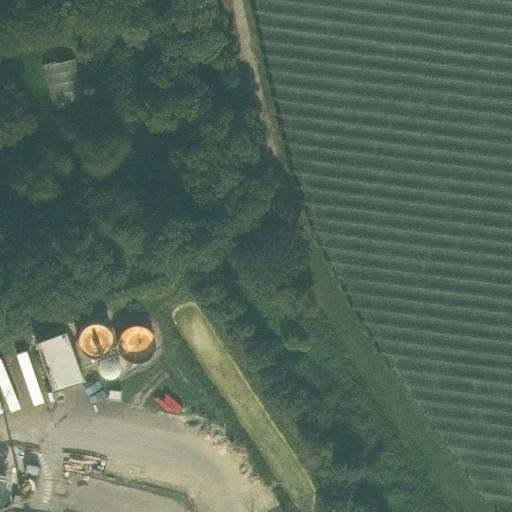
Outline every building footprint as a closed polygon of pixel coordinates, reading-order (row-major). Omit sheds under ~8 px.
[(0,0),(0,8),(9,6),(7,0),(0,0)] [(75,57),(44,63),(52,103),(83,97),(75,57)] [(112,339),(111,331),(107,325),(100,321),(93,321),(86,323),(81,329),(78,336),(79,343),(83,350),(90,354),(98,354),(105,351),(110,346),(112,339)] [(125,359),(133,362),(142,362),(149,357),(154,350),(156,342),(153,334),(147,328),(139,324),(131,325),(123,329),(119,336),(117,345),(120,353),(125,359)] [(35,341),(53,389),(83,379),(65,330),(35,341)] [(100,373),(104,377),(110,378),(115,376),(119,372),(120,367),(119,361),(115,357),(109,356),(104,358),(100,362),(98,367),(100,373)]
